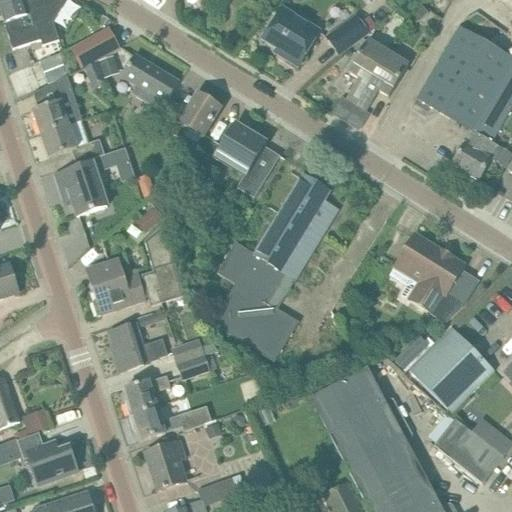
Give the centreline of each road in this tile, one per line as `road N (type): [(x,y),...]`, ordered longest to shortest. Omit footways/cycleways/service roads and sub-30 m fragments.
road 1 (residential): [(511,245),(107,0)]
road 2 (unclassified): [(131,511),(0,112)]
